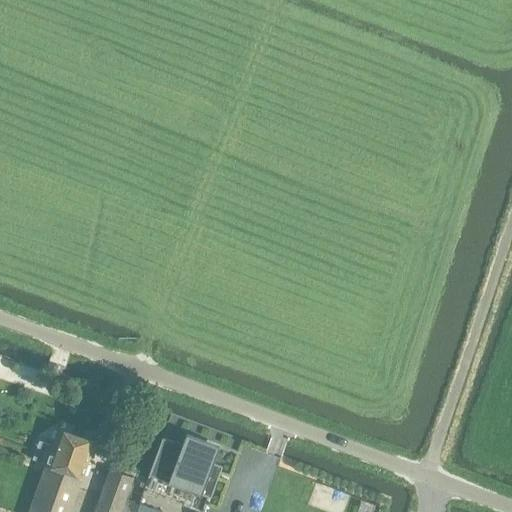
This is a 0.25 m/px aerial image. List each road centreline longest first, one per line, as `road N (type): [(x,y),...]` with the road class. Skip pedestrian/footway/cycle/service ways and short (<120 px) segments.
road 1 (residential): [(511,510),(0,319)]
road 2 (track): [(277,0),(136,369)]
